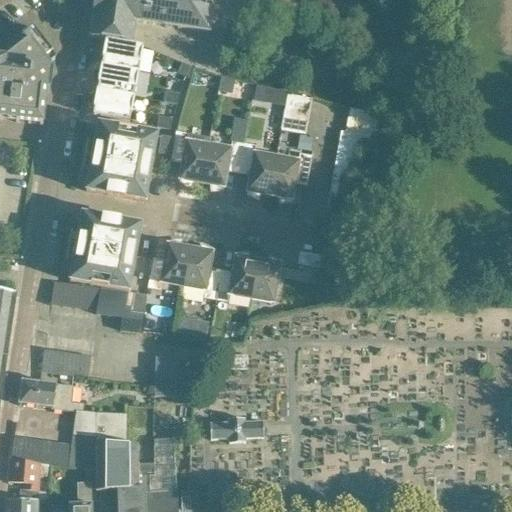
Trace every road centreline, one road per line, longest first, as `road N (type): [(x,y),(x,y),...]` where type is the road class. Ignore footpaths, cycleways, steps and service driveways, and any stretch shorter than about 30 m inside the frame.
road 1 (residential): [(45,197),(310,243),(331,111)]
road 2 (residential): [(0,505),(45,197)]
road 3 (residential): [(45,197),(73,0)]
